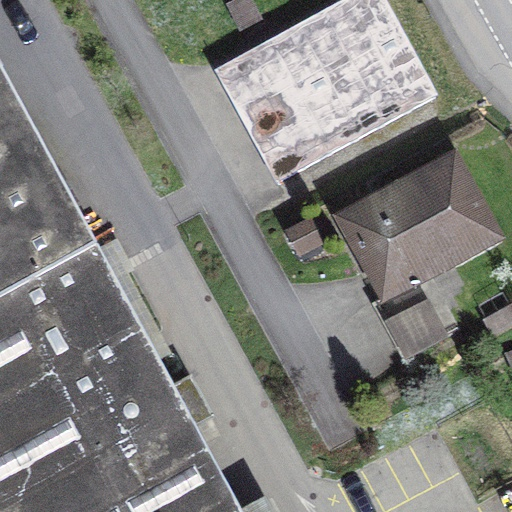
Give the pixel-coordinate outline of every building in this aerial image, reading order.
[(381,0),(354,0),(217,75),(242,119),(251,114),(262,134),(253,139),(277,184),(435,98),(381,0)] [(0,511),(238,511),(192,426),(209,417),(190,382),(173,392),(0,74),(0,511)] [(342,222),(385,300),(496,239),(453,161),(342,222)] [(386,321),(404,357),(451,334),(434,298),(386,321)] [(442,426),(371,456),(394,511),(511,511),(511,484),(474,500),(442,426)]
